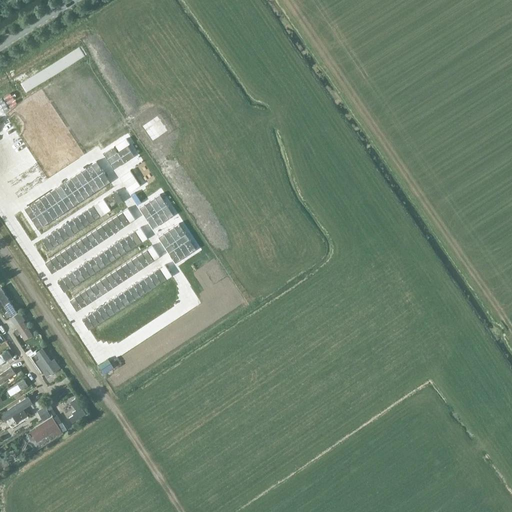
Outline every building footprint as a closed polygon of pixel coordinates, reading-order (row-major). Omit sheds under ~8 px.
[(10,317),(24,338),(32,333),(17,312),(10,317)] [(4,330),(0,333),(5,341),(9,339),(4,330)] [(49,386),(65,375),(54,357),(50,359),(42,347),(35,352),(31,346),(25,350),(49,386)] [(0,380),(14,377),(7,353),(0,354),(0,380)] [(13,368),(19,377),(25,372),(20,364),(13,368)] [(2,413),(7,419),(12,416),(16,422),(26,415),(22,410),(33,403),(28,395),(2,413)] [(69,415),(72,421),(85,413),(75,397),(70,400),(76,410),(69,415)] [(48,409),(39,414),(42,418),(50,414),(48,409)] [(37,442),(60,429),(53,416),(29,429),(37,442)]
